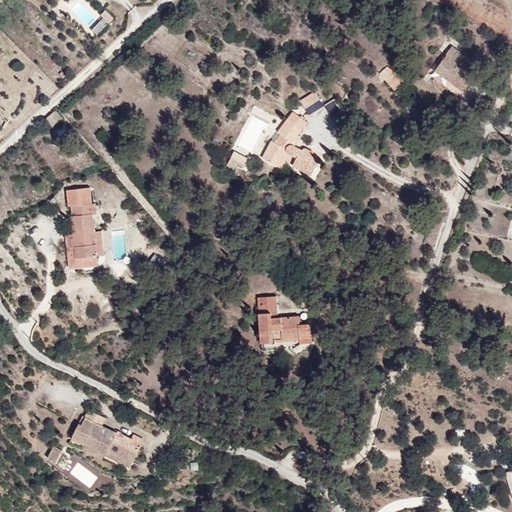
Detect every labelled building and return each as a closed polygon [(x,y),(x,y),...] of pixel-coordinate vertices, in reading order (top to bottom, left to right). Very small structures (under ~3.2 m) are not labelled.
[(99,13),(107,21),(112,17),(104,9),(99,13)] [(477,69),(463,59),(470,49),(460,42),(444,66),(464,80),(467,76),(475,81),(481,72),(477,69)] [(477,69),(484,59),(470,49),(463,59),(477,69)] [(401,74),(392,81),(400,89),(408,82),(401,74)] [(475,81),(467,76),(464,80),(472,85),(475,81)] [(330,102),(321,88),(307,97),(316,110),(330,102)] [(61,125),(71,117),(62,106),(52,114),(61,125)] [(314,118),(300,108),(285,127),(290,132),(284,140),(279,137),(270,154),(288,163),(292,156),(318,170),(327,153),(317,147),(315,145),(306,145),(304,142),(303,140),(306,135),(305,129),(314,118)] [(255,154),(241,147),(233,160),(241,165),(244,161),(249,165),(255,154)] [(104,208),(103,199),(99,199),(98,184),(76,185),(76,201),(79,201),(81,233),(82,253),(104,251),(103,239),(101,239),(100,228),(101,228),(100,209),(104,208)] [(100,228),(101,239),(103,239),(104,251),(110,251),(109,227),(100,228)] [(82,253),(81,233),(74,233),(76,262),(105,260),(104,251),(82,253)] [(279,307),(279,294),(260,294),(261,307),(279,307)] [(300,323),(300,313),(279,314),(261,315),(261,337),(301,336),(302,342),(312,342),(311,323),(300,323)] [(78,439),(137,470),(151,442),(142,437),(140,441),(125,433),(124,435),(109,427),(112,421),(96,412),(88,426),(86,425),(78,439)] [(55,461),(63,465),(70,453),(62,448),(55,461)]
